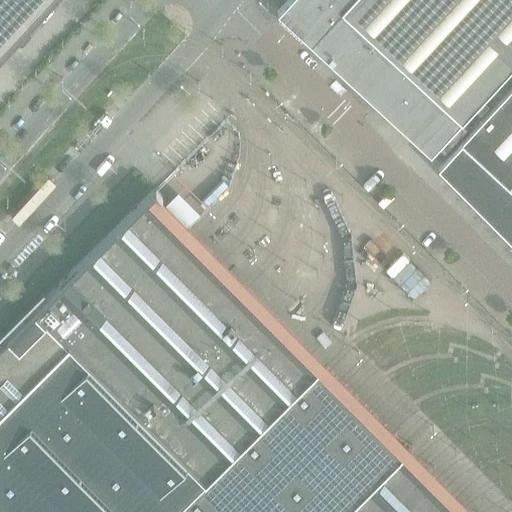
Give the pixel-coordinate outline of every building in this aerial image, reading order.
[(0,0),(0,13),(12,0),(0,0)] [(511,63),(511,0),(287,0),(277,11),(310,41),(347,0),(432,0),(507,69),(511,63)] [(355,83),(431,0),(347,0),(310,41),(355,83)] [(430,152),(507,69),(432,0),(431,0),(355,83),(430,152)] [(511,240),(511,83),(437,165),(511,240)] [(463,511),(403,452),(333,381),(183,230),(188,226),(152,190),(6,336),(7,336),(0,342),(0,511),(463,511)]
